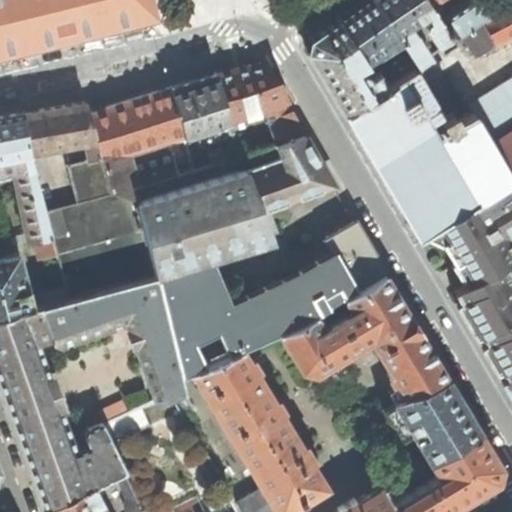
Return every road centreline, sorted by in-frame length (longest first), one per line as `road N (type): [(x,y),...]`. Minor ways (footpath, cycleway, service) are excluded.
road 1 (residential): [(272,37),(511,431)]
road 2 (residential): [(233,8),(181,41),(0,86)]
